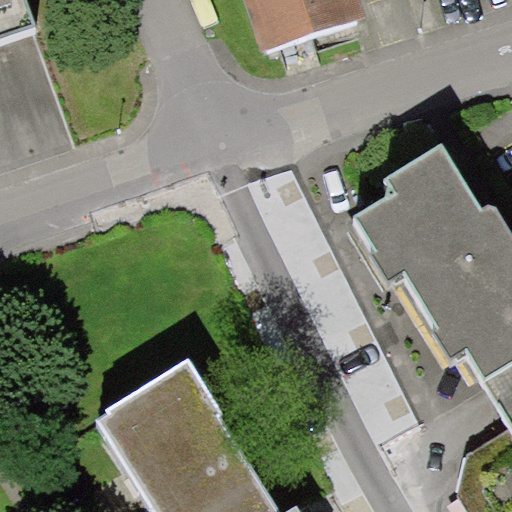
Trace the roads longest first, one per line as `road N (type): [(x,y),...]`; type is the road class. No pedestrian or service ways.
road 1 (residential): [(216,151),(511,48)]
road 2 (residential): [(408,511),(269,236)]
road 3 (residential): [(0,221),(216,151)]
road 4 (residential): [(216,151),(162,0)]
